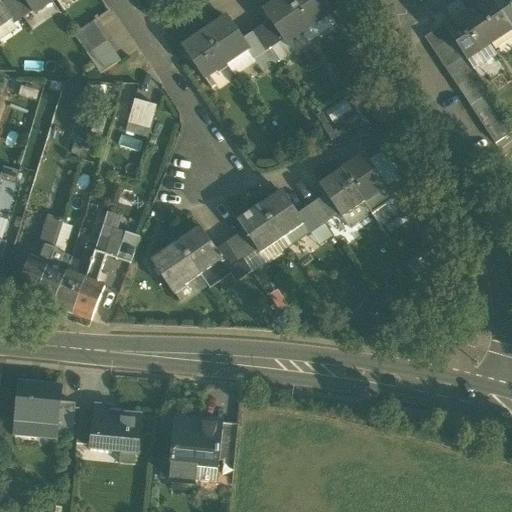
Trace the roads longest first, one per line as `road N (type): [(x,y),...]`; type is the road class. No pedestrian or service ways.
road 1 (tertiary): [(0,342),(369,374),(477,392)]
road 2 (residential): [(477,392),(490,343),(486,274),(380,27)]
road 3 (residential): [(123,0),(201,116),(212,183)]
